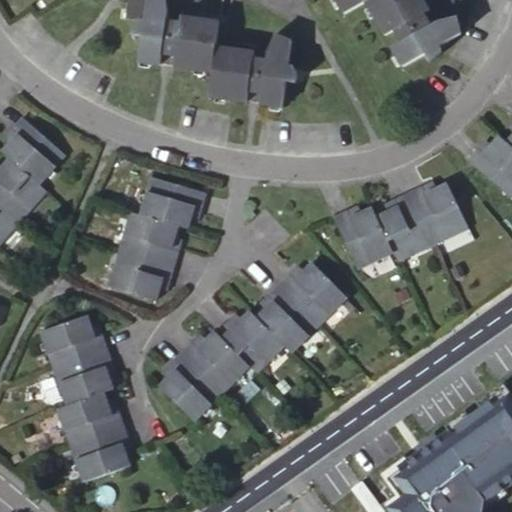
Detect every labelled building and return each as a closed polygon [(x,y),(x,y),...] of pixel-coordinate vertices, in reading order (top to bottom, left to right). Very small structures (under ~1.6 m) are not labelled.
[(128,0),(128,17),(139,18),(136,32),(146,33),(144,57),(167,59),(168,49),(173,49),(180,50),(179,61),(216,65),(215,89),(253,93),(254,82),(263,83),(270,84),(269,94),(292,97),(294,87),(295,78),(295,72),(306,74),(310,71),(306,56),(294,55),(298,29),(283,25),(273,40),(272,52),(256,50),(255,43),(220,40),(221,14),(190,11),(185,11),(184,19),(171,18),(168,0),(128,0)] [(343,0),(348,7),(361,0),(370,0),(389,29),(396,25),(402,36),(388,45),(400,66),(425,52),(430,59),(433,61),(445,51),(441,45),(468,30),(463,17),(441,18),(430,24),(423,13),(435,6),(431,0),(343,0)] [(75,153),(31,116),(20,127),(27,133),(13,148),(20,156),(4,174),(0,172),(0,242),(7,248),(57,191),(48,184),(75,153)] [(489,154),(478,166),(511,193),(511,142),(510,141),(496,157),(489,154)] [(221,184),(164,173),(154,211),(142,209),(123,283),(173,294),(175,284),(177,274),(185,275),(192,243),(187,241),(191,222),(202,224),(207,201),(218,203),(221,184)] [(360,214),(344,223),(374,274),(408,257),(414,268),(480,233),(457,189),(441,197),(435,190),(405,206),(408,212),(392,220),(385,210),(365,221),(360,214)] [(192,374),(178,387),(212,424),(265,374),(272,380),(303,352),(309,356),(363,304),(329,268),(316,280),(309,274),(254,327),(247,322),(218,350),(214,347),(211,346),(187,368),(192,374)] [(0,345),(15,310),(0,304),(0,345)] [(100,311),(53,332),(85,403),(73,407),(107,482),(153,462),(144,441),(152,437),(136,404),(127,407),(120,388),(132,382),(123,363),(131,359),(117,326),(109,329),(100,311)] [(511,393),(500,378),(474,399),(479,406),(438,438),(443,444),(414,467),(409,461),(383,481),(394,495),(383,505),(388,511),(483,511),(486,495),(511,474),(511,393)] [(438,438),(409,461),(414,467),(443,444),(438,438)] [(352,489),(369,511),(385,511),(363,482),(352,489)]
